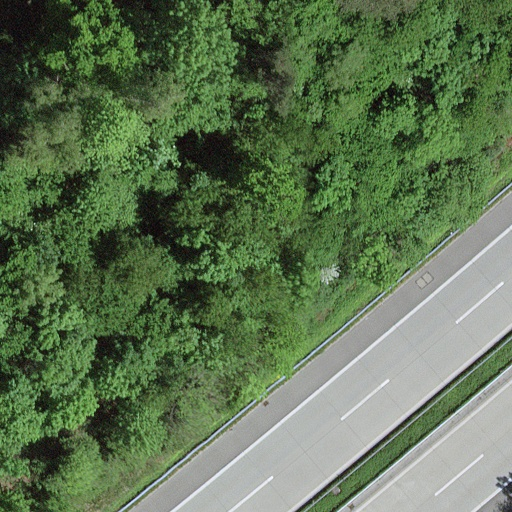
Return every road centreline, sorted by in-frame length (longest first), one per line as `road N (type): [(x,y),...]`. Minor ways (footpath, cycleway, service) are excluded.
road 1 (motorway): [(511,271),(222,511)]
road 2 (motorway): [(412,511),(511,429)]
